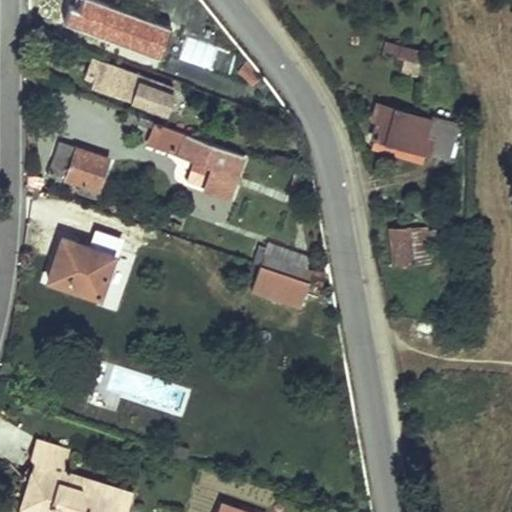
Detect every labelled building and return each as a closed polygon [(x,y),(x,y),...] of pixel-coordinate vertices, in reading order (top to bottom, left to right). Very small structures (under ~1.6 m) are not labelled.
[(69,7),(64,23),(160,58),(172,28),(113,6),(108,21),(69,7)] [(421,63),(420,52),(401,46),(398,56),(421,63)] [(230,75),(235,56),(224,53),(219,72),(230,75)] [(93,58),(87,75),(95,78),(95,82),(98,85),(108,89),(109,87),(134,96),(136,90),(141,90),(144,87),(155,91),(158,84),(113,68),(113,65),(93,58)] [(259,79),(246,64),(236,72),(249,87),(259,79)] [(376,122),(372,137),(428,152),(432,135),(425,133),(430,118),(377,103),(371,120),(376,122)] [(148,120),(138,117),(128,113),(125,122),(135,126),(136,123),(146,126),(148,120)] [(456,121),(432,114),(430,118),(425,133),(432,135),(428,152),(447,157),(456,121)] [(155,123),(149,142),(194,158),(213,164),(210,173),(209,174),(205,187),(228,195),(242,155),(155,123)] [(428,152),(372,137),(370,145),(425,161),(428,152)] [(282,152),(281,139),(272,141),(273,154),(282,152)] [(60,142),(50,171),(80,182),(78,190),(95,196),(107,158),(60,142)] [(210,173),(213,164),(194,158),(192,166),(210,173)] [(390,228),(394,265),(431,262),(426,224),(412,227),(411,224),(390,228)] [(61,237),(48,277),(99,295),(113,253),(61,237)] [(301,278),(308,255),(266,242),(265,246),(260,259),(258,263),(260,265),(301,278)] [(260,259),(265,246),(260,245),(258,250),(255,248),(253,257),(260,259)] [(260,265),(251,288),(300,305),(308,280),(301,278),(260,265)] [(284,350),(300,305),(251,288),(236,332),(284,350)] [(148,305),(141,328),(168,336),(175,313),(148,305)] [(456,328),(420,319),(417,331),(453,340),(456,328)] [(450,355),(453,343),(425,336),(422,347),(450,355)] [(63,470),(69,450),(41,442),(37,446),(33,459),(36,461),(17,511),(125,511),(132,493),(63,470)] [(246,511),(221,503),(217,511),(246,511)]
